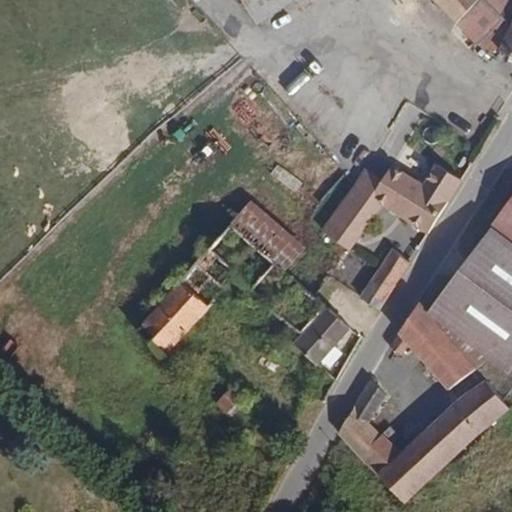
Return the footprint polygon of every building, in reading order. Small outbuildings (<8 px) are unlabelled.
[(240,0),(255,24),(295,0),(240,0)] [(433,0),(481,46),(507,20),(498,12),(485,0),(433,0)] [(485,0),(498,12),(510,0),(485,0)] [(511,19),(511,22),(509,27),(506,33),(498,49),(511,56),(511,19)] [(393,184),(380,204),(425,235),(461,182),(435,165),(422,185),(391,164),(382,177),(393,184)] [(393,184),(382,177),(365,165),(353,183),(321,230),(349,249),(380,204),(393,184)] [(511,196),(490,227),(511,242),(511,196)] [(307,250),(255,203),(235,226),(288,273),(307,250)] [(161,355),(235,274),(305,333),(328,308),(317,298),(288,273),(235,226),(184,281),(177,274),(168,283),(176,291),(137,333),(161,355)] [(510,370),(511,368),(511,242),(490,227),(429,311),(510,370)] [(384,303),(412,258),(395,248),(367,292),(384,303)] [(336,275),(307,250),(288,273),(317,298),(336,275)] [(475,379),(416,307),(388,348),(402,364),(412,357),(450,401),(475,379)] [(322,365),(350,327),(331,311),(301,347),(322,365)] [(372,417),(388,396),(369,379),(355,404),(372,417)] [(403,504),(479,435),(510,409),(484,380),(455,402),(400,450),(367,422),(372,417),(355,404),(339,435),(403,504)] [(302,436),(237,385),(219,405),(285,463),(302,436)]
